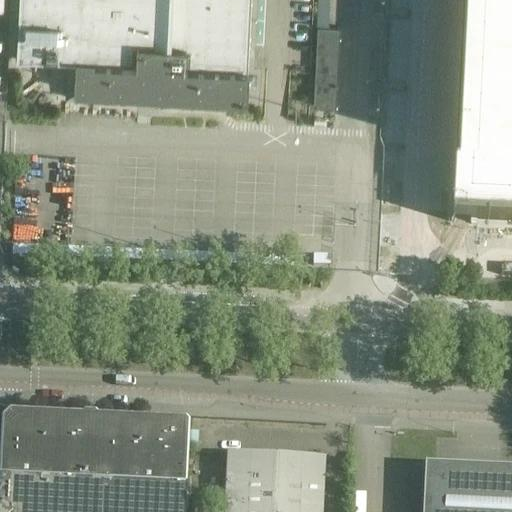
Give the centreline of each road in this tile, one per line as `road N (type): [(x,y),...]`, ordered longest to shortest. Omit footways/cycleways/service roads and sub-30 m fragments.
road 1 (tertiary): [(0,376),(373,396)]
road 2 (tertiary): [(357,322),(0,295)]
road 3 (tertiary): [(511,330),(357,322)]
road 4 (tertiary): [(373,396),(511,401)]
